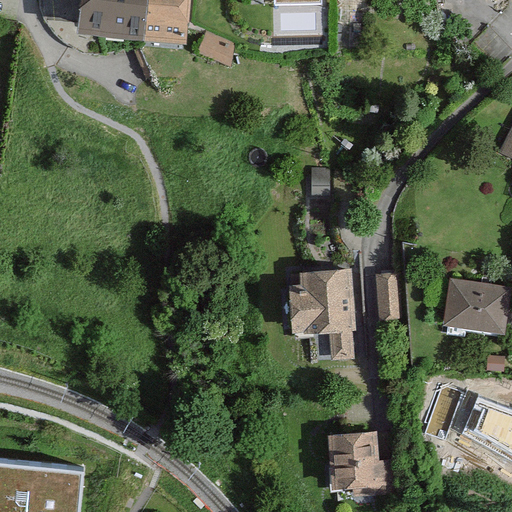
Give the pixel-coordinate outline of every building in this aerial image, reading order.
[(145,0),(83,0),(80,30),(142,37),(145,0)] [(189,0),(145,0),(142,37),(185,41),(189,0)] [(230,42),(197,31),(189,53),(222,65),(230,42)] [(353,359),(351,269),(300,270),(300,286),(277,287),(278,331),(296,331),(296,339),(324,338),(325,359),(353,359)] [(398,274),(375,274),(376,320),(399,320),(398,274)] [(499,288),(435,279),(428,325),(492,335),(499,288)] [(506,379),(440,375),(438,403),(504,407),(506,379)] [(377,429),(321,432),(323,493),(399,490),(397,456),(379,457),(377,429)] [(0,463),(0,511),(78,511),(83,472),(0,463)]
